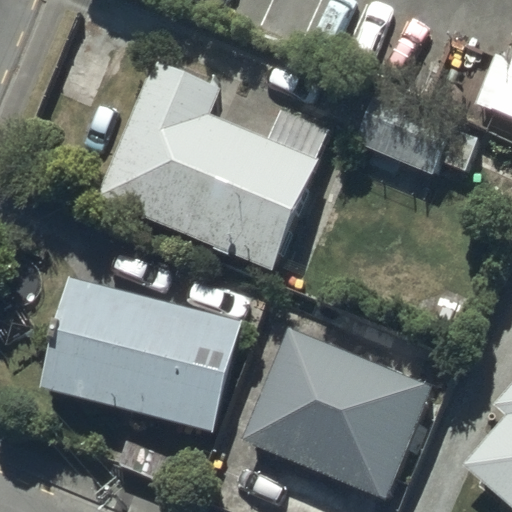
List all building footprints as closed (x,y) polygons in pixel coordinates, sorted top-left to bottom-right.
[(226,86),(157,59),(102,197),(280,268),(335,129),(282,108),(271,136),(215,113),(226,86)] [(511,70),(494,112),(511,119),(511,70)] [(455,128),(379,95),(360,140),(435,173),(455,128)] [(74,274),(45,382),(220,429),(248,320),(74,274)] [(390,497),(436,385),(295,326),(249,439),(390,497)] [(470,463),(511,499),(511,385),(498,402),(511,413),(470,463)]
